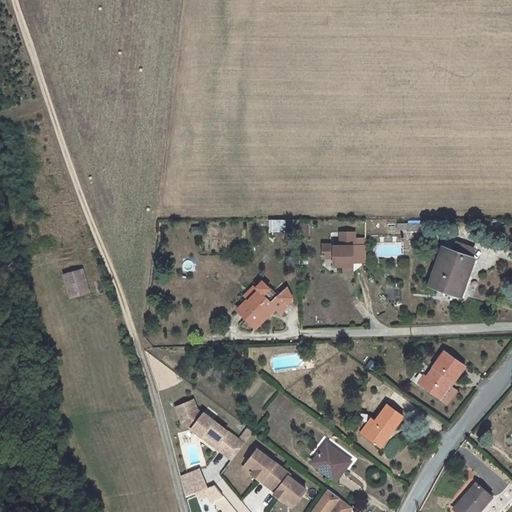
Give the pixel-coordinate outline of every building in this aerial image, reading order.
[(276,228),(276,232),(286,232),(285,220),(275,220),(276,228)] [(286,232),(299,232),(299,224),(299,220),(285,220),(286,232)] [(299,232),(299,237),(299,238),(316,237),(316,232),(316,228),(309,228),(309,223),(299,224),(299,232)] [(342,273),(355,273),(355,230),(339,230),(339,242),(322,242),(322,258),(333,257),(333,266),(342,266),(342,273)] [(473,259),(442,248),(429,284),(460,295),(473,259)] [(83,268),(64,273),(71,298),(90,293),(83,268)] [(239,312),(245,318),(255,328),(272,311),(263,302),(267,297),(266,296),(271,290),(262,281),(255,288),(259,291),(249,301),(248,299),(238,310),(239,312)] [(254,287),(245,296),(248,299),(249,301),(259,291),(255,288),(254,287)] [(266,296),(267,297),(271,300),(271,301),(277,296),(271,290),(266,296)] [(270,301),(276,308),(280,312),(287,306),(277,296),(271,301),(271,300),(270,301)] [(276,308),(270,301),(271,300),(267,297),(263,302),(272,311),(276,308)] [(424,375),(419,383),(447,402),(455,390),(450,387),(446,384),(449,380),(453,383),(465,366),(444,352),(427,377),(424,375)] [(197,411),(193,401),(176,408),(182,423),(201,438),(205,433),(219,443),(217,446),(221,449),(220,451),(232,460),(244,444),(203,414),(203,415),(197,411)] [(381,447),(404,417),(386,404),(364,434),(381,447)] [(337,480),(351,462),(327,444),(313,462),(337,480)] [(290,474),(257,449),(246,464),(254,470),(251,473),(275,492),(274,494),(283,502),(287,498),(295,504),(306,490),(288,476),(290,474)] [(197,492),(206,488),(203,481),(194,485),(197,492)] [(479,511),(492,497),(477,483),(454,509),(457,511),(479,511)] [(340,498),(328,511),(347,511),(351,507),(340,498)]
